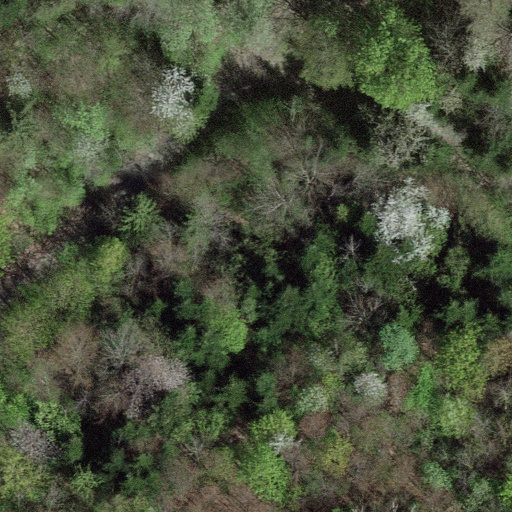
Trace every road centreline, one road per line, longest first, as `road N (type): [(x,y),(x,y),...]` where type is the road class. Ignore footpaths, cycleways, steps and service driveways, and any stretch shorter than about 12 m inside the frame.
road 1 (track): [(0,304),(38,277),(270,47),(307,0)]
road 2 (track): [(511,163),(455,123),(270,47)]
